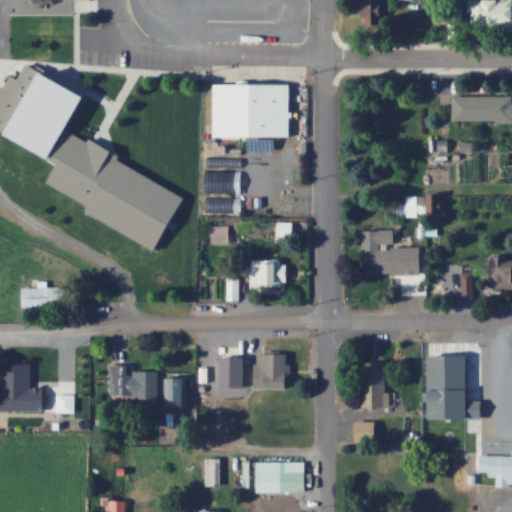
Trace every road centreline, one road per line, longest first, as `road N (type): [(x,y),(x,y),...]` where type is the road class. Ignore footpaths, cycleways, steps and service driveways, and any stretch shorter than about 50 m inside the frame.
road 1 (residential): [(333,511),(331,320),(319,262),(326,0)]
road 2 (residential): [(71,324),(511,316)]
road 3 (residential): [(511,58),(327,58)]
